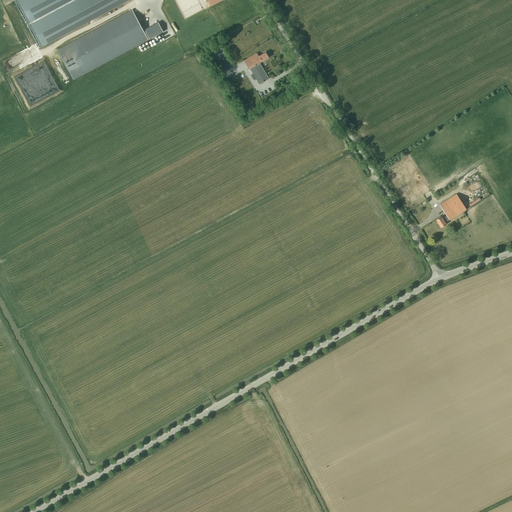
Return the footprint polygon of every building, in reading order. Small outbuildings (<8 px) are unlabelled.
[(129,0),(18,0),(15,2),(40,48),(129,0)] [(182,0),(187,9),(196,5),(193,0),(182,0)] [(147,40),(131,10),(59,49),(75,79),(147,40)] [(156,24),(143,31),(147,40),(151,38),(155,45),(164,40),(156,24)] [(25,51),(2,61),(6,70),(29,60),(25,51)] [(269,79),(260,63),(269,57),(266,52),(259,56),(257,53),(244,60),(249,69),(250,68),(253,74),(251,75),(254,80),(256,79),(259,84),(269,79)] [(229,68),(223,58),(214,64),(220,73),(229,68)] [(27,69),(14,77),(19,87),(23,85),(20,78),(29,72),(27,69)] [(440,205),(447,216),(443,219),(441,216),(440,217),(440,216),(436,218),(437,219),(436,220),(439,225),(438,225),(440,228),(441,227),(441,228),(446,224),(445,222),(449,220),(450,220),(466,210),(457,194),(440,205)] [(479,197),(469,204),(470,206),(480,200),(479,197)]
